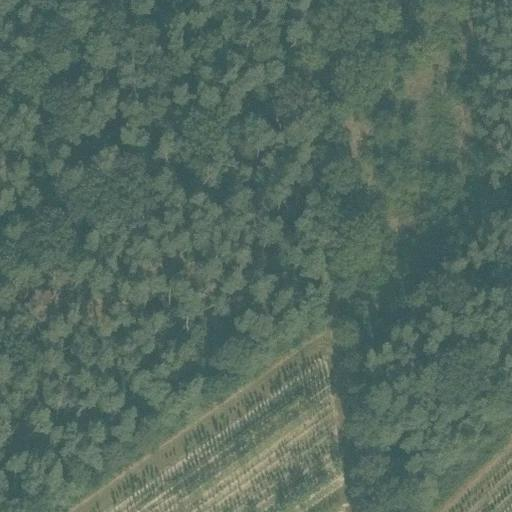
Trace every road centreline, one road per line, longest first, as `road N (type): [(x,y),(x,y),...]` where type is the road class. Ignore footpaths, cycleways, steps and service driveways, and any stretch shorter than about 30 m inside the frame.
road 1 (track): [(511,209),(362,356),(342,354),(333,342),(299,0)]
road 2 (track): [(366,511),(342,354)]
